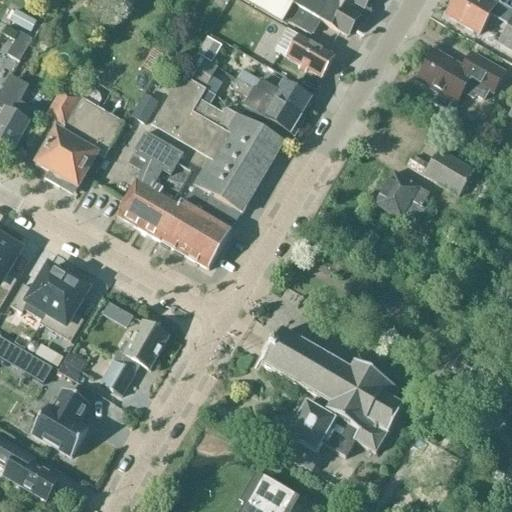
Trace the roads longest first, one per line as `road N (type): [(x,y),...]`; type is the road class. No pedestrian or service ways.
road 1 (residential): [(220,326),(415,0)]
road 2 (residential): [(0,199),(220,326)]
road 3 (residential): [(113,511),(220,326)]
